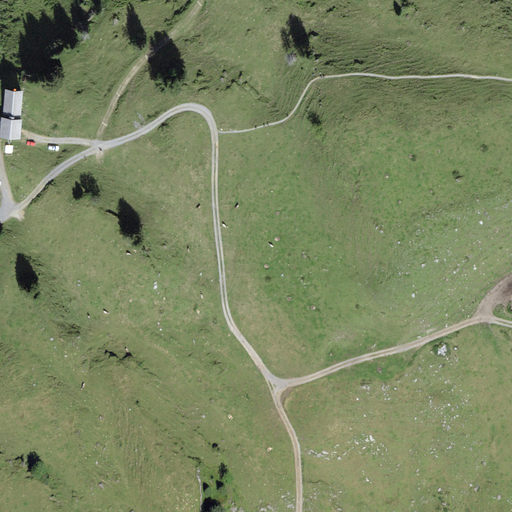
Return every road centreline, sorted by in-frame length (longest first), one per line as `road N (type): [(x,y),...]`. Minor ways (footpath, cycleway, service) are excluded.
road 1 (track): [(215,131),(226,306),(267,377),(303,381),(469,323),(511,325)]
road 2 (track): [(97,149),(131,75),(200,0)]
road 3 (track): [(267,377),(295,446),(298,511)]
road 4 (track): [(97,149),(194,107),(215,131)]
road 5 (track): [(0,220),(56,171),(97,149)]
